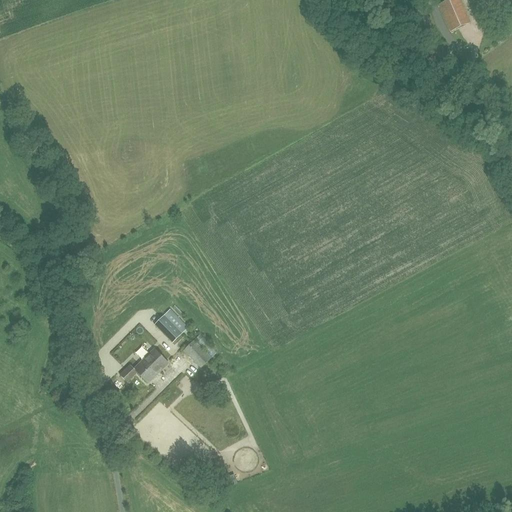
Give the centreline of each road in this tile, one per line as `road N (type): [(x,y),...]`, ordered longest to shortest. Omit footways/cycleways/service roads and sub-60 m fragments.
road 1 (residential): [(124,511),(109,435),(74,344),(32,258),(0,224)]
road 2 (unclassified): [(511,152),(496,94),(452,42),(433,0)]
